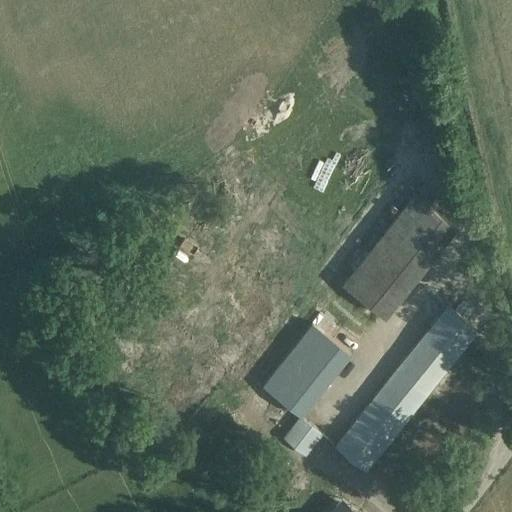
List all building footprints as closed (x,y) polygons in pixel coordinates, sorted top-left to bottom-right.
[(415,193),(377,241),(413,271),(423,259),(453,222),(415,193)] [(476,328),(461,316),(448,306),(337,445),(366,468),(476,328)] [(300,415),(350,352),(358,341),(320,311),(311,322),(262,385),(300,415)] [(269,322),(256,313),(243,330),(256,340),(269,322)] [(169,314),(161,323),(167,329),(175,320),(169,314)] [(183,399),(184,396),(183,393),(180,391),(177,391),(174,393),(173,396),(174,399),(177,401),(180,401),(183,399)] [(285,428),(296,414),(285,406),(275,419),(285,428)] [(322,432),(300,415),(282,438),(304,454),(322,432)] [(237,476),(230,484),(238,490),(245,483),(237,476)]
